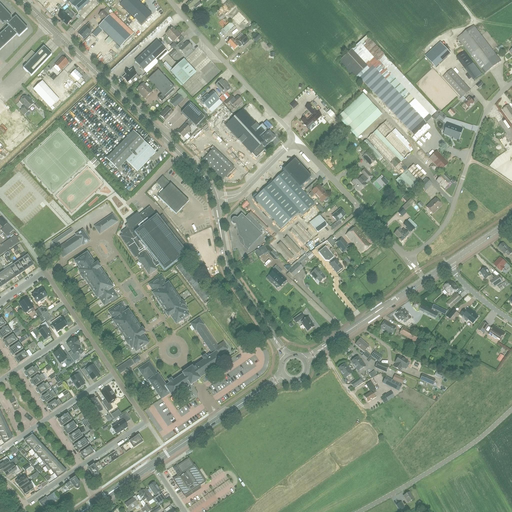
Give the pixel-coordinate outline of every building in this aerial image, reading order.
[(90,2),(88,0),(76,0),(71,5),(78,12),(90,2)] [(152,14),(147,10),(148,8),(146,6),(145,7),(136,0),(123,0),(120,4),(141,26),(152,14)] [(190,0),(186,5),(190,9),(193,6),(195,9),(201,4),(197,0),(190,0)] [(7,24),(9,26),(0,34),(0,49),(17,34),(19,37),(28,29),(16,16),(13,19),(12,19),(13,19),(12,17),(11,18),(11,17),(0,5),(0,21),(3,25),(6,22),(8,24),(7,24)] [(249,23),(236,8),(228,15),(238,26),(242,22),(246,26),(249,23)] [(63,12),(58,17),(67,25),(72,20),(71,19),(74,16),(67,9),(64,12),(63,12)] [(103,20),(108,15),(104,10),(99,15),(103,20)] [(109,45),(113,41),(120,48),(131,36),(109,15),(98,27),(92,33),(95,37),(102,30),(109,37),(105,41),(109,45)] [(230,22),(223,29),(226,33),(230,29),(233,32),(237,29),(230,22)] [(88,23),(85,26),(78,34),(84,39),(91,32),(93,29),(91,27),(91,25),(88,23)] [(457,38),(485,74),(501,61),(474,25),(457,38)] [(172,28),(166,34),(173,43),(181,36),(178,33),(178,34),(172,28)] [(241,34),(234,41),(232,39),(228,43),(234,50),(238,46),(239,48),(242,45),(243,46),(248,41),(241,34)] [(376,62),(377,61),(430,118),(436,111),(383,55),(369,38),(362,44),(364,46),(362,48),(376,62)] [(165,50),(157,40),(134,61),(146,74),(169,53),(165,50)] [(187,42),(179,49),(185,55),(192,48),(187,42)] [(450,54),(440,42),(425,56),(435,67),(450,54)] [(46,44),(28,63),(31,66),(30,68),(32,70),(30,72),(31,74),(53,51),(46,44)] [(359,78),(413,135),(424,125),(426,123),(372,65),(369,68),(352,49),(338,62),(356,81),(359,78)] [(482,75),(465,52),(456,58),(474,81),(482,75)] [(66,60),(64,60),(62,57),(55,65),(61,70),(68,63),(66,61),(66,60)] [(170,72),(183,85),(196,73),(184,59),(170,72)] [(205,86),(218,74),(210,66),(197,78),(205,86)] [(42,77),(47,71),(44,68),(39,73),(42,77)] [(460,99),(464,103),(469,108),(474,103),(469,98),(467,100),(464,96),(471,90),(451,69),(443,77),(461,98),(460,99)] [(75,70),(71,75),(78,81),(82,77),(75,70)] [(126,75),(123,78),(127,83),(130,80),(132,81),(136,77),(134,76),(136,75),(131,70),(129,72),(128,71),(125,74),(126,75)] [(158,70),(147,80),(161,94),(158,97),(162,101),(174,89),(173,88),(174,87),(158,70)] [(222,80),(215,86),(224,95),(230,89),(222,80)] [(59,100),(42,81),(33,89),(50,108),(59,100)] [(153,94),(151,92),(143,84),(137,90),(141,94),(141,95),(144,99),(145,98),(147,100),(153,94)] [(177,92),(179,94),(170,103),(175,108),(183,100),(188,96),(181,88),(177,92)] [(200,101),(202,103),(208,110),(208,109),(212,113),(222,103),(219,100),(220,99),(213,92),(209,96),(207,94),(200,101)] [(223,102),(230,96),(226,92),(223,96),(222,95),(219,98),(223,102)] [(358,136),(362,133),(381,114),(372,104),(363,93),(339,115),(358,136)] [(235,108),(242,101),(237,96),(234,99),(231,96),(224,103),(228,108),(231,105),(233,106),(232,107),(233,109),(235,108)] [(259,114),(262,112),(250,98),(246,101),(255,112),(257,110),(259,114)] [(305,117),(301,121),(304,123),(303,124),(307,129),(308,129),(310,131),(316,125),(314,123),(321,116),(317,111),(310,103),(305,108),(312,116),(309,118),(307,120),(305,117)] [(181,113),(188,120),(185,123),(189,127),(193,124),(198,129),(209,117),(203,111),(200,113),(190,104),(181,113)] [(511,120),(511,110),(508,105),(502,110),(507,116),(508,118),(511,121),(511,120)] [(163,112),(161,115),(166,120),(173,112),(167,108),(166,109),(164,107),(161,110),(163,112)] [(0,113),(0,116),(3,120),(10,114),(6,109),(0,113)] [(243,109),(225,126),(251,154),(252,153),(256,157),(265,149),(264,148),(276,137),(269,130),(266,134),(243,109)] [(383,123),(376,130),(404,159),(411,153),(391,132),(383,123)] [(183,137),(190,130),(185,124),(178,132),(183,137)] [(457,129),(446,125),(443,134),(458,139),(462,129),(457,128),(457,129)] [(118,170),(126,161),(137,172),(155,153),(133,132),(106,159),(118,170)] [(408,169),(401,162),(400,163),(373,133),(367,139),(401,175),(408,169)] [(214,149),(202,161),(222,180),(234,168),(214,149)] [(429,158),(429,159),(434,164),(441,171),(449,163),(437,151),(431,157),(429,158)] [(376,161),(368,152),(362,157),(370,166),(376,161)] [(272,182),(254,199),(275,222),(280,227),(281,228),(299,212),(302,215),(315,204),(300,188),(311,177),(308,174),(307,174),(298,164),(298,163),(295,159),(282,171),(282,172),(284,170),(284,171),(272,182)] [(411,188),(424,175),(413,164),(396,180),(409,194),(413,190),(411,188)] [(372,176),(365,169),(360,173),(362,175),(366,179),(367,180),(372,176)] [(359,190),(359,191),(366,184),(364,182),(366,179),(362,175),(360,177),(358,176),(351,182),(355,186),(354,187),(358,191),(359,190)] [(442,175),(436,181),(444,189),(450,182),(442,175)] [(170,184),(163,176),(156,183),(164,190),(158,197),(176,214),(189,201),(171,184),(170,184)] [(425,191),(432,184),(426,178),(419,185),(425,191)] [(328,200),(328,197),(328,196),(324,192),(324,191),(319,185),(309,194),(311,198),(315,194),(322,202),(323,201),(325,202),(326,202),(327,201),(328,200)] [(414,196),(404,203),(406,207),(417,200),(414,196)] [(432,214),(442,205),(435,199),(426,207),(432,214)] [(252,209),(245,201),(240,205),(248,213),(252,209)] [(129,226),(121,232),(122,234),(120,236),(135,259),(137,257),(137,258),(138,259),(139,259),(149,275),(155,270),(154,268),(159,264),(164,270),(187,253),(185,250),(188,248),(162,215),(159,217),(157,215),(156,215),(149,206),(127,224),(129,226)] [(341,209),(332,216),(337,222),(346,215),(341,209)] [(112,214),(94,226),(100,234),(118,222),(112,214)] [(244,246),(248,250),(263,234),(260,231),(263,228),(248,214),(245,217),(241,214),(237,218),(236,218),(234,218),(232,219),(231,220),(231,222),(232,224),(234,225),(235,225),(238,236),(242,240),(244,246)] [(327,226),(319,215),(309,223),(317,233),(327,226)] [(409,218),(407,220),(403,225),(407,228),(406,229),(409,233),(410,232),(411,232),(415,228),(417,226),(409,218)] [(346,235),(361,253),(370,246),(364,240),(365,239),(355,227),(346,235)] [(394,234),(402,241),(409,234),(403,229),(402,230),(399,228),(394,234)] [(76,236),(57,249),(63,258),(82,245),(83,245),(90,241),(83,230),(76,235),(76,236)] [(332,235),(329,238),(333,244),(337,241),(332,235)] [(335,243),(335,244),(343,254),(351,248),(342,237),(335,243)] [(268,244),(289,267),(291,266),(269,243),(268,244)] [(503,243),(498,247),(504,254),(506,253),(509,256),(511,252),(511,250),(510,248),(509,249),(503,243)] [(320,251),(318,253),(325,261),(329,261),(331,264),(329,265),(336,273),(342,268),(336,260),(335,260),(333,257),(334,257),(331,254),(325,247),(320,251)] [(291,257),(294,255),(288,249),(286,252),(291,257)] [(276,259),(278,256),(272,250),(269,253),(276,259)] [(309,260),(314,256),(310,251),(305,256),(309,260)] [(111,289),(113,288),(99,268),(100,268),(97,264),(95,265),(87,253),(75,262),(80,269),(78,271),(81,274),(80,275),(83,280),(84,279),(98,299),(99,298),(104,305),(117,297),(111,289)] [(304,254),(291,266),(292,267),(297,262),(305,255),(304,254)] [(27,256),(23,259),(29,268),(33,265),(27,256)] [(494,264),(493,264),(495,266),(498,269),(500,270),(501,270),(501,271),(503,269),(504,268),(506,270),(508,268),(509,266),(506,263),(503,260),(500,257),(499,259),(498,260),(496,262),(494,264)] [(29,268),(23,259),(18,262),(24,271),(29,268)] [(184,261),(176,266),(178,270),(186,264),(184,261)] [(24,271),(18,262),(14,265),(20,274),(24,271)] [(292,267),(288,271),(293,277),(302,268),(297,262),(292,267)] [(186,264),(178,270),(181,273),(188,267),(186,264)] [(14,265),(9,268),(15,277),(20,274),(14,265)] [(274,270),(269,275),(279,285),(280,286),(282,285),(283,286),(286,283),(285,282),(286,280),(285,279),(279,273),(282,271),(280,270),(276,265),(273,268),(274,270)] [(9,268),(5,271),(11,280),(15,277),(9,268)] [(325,278),(317,268),(310,274),(315,280),(317,279),(319,282),(325,278)] [(481,275),(482,275),(485,280),(491,276),(486,268),(480,272),(479,273),(479,274),(480,275),(481,275)] [(11,280),(5,271),(0,274),(6,283),(11,280)] [(154,293),(153,294),(166,313),(165,313),(168,318),(170,316),(176,325),(188,316),(185,312),(187,311),(184,307),(185,306),(182,302),(181,302),(168,283),(167,284),(161,276),(149,284),(154,293)] [(498,276),(490,281),(494,287),(502,281),(498,276)] [(447,290),(453,284),(450,280),(444,286),(447,290)] [(501,284),(497,287),(500,291),(504,289),(504,288),(509,285),(507,281),(501,284)] [(453,284),(447,290),(452,295),(453,295),(453,297),(446,303),(451,309),(462,299),(457,293),(456,294),(454,293),(457,290),(458,289),(453,284)] [(35,294),(32,296),(37,303),(40,301),(41,303),(45,300),(43,298),(46,296),(42,289),(38,292),(37,292),(35,294)] [(212,300),(207,304),(235,345),(240,341),(242,344),(250,339),(248,336),(253,333),(225,292),(220,295),(218,292),(210,298),(212,300)] [(27,299),(19,304),(26,313),(27,312),(28,314),(31,312),(32,312),(35,310),(33,308),(27,299)] [(114,320),(113,321),(126,340),(125,341),(128,345),(129,345),(132,349),(133,347),(136,352),(148,343),(143,335),(145,334),(141,328),(128,310),(127,311),(121,303),(109,312),(114,320)] [(428,314),(431,310),(421,305),(419,310),(428,314)] [(462,317),(463,315),(473,323),(478,317),(473,313),(474,312),(469,308),(466,311),(464,309),(459,315),(462,317)] [(397,314),(395,316),(398,321),(400,319),(402,321),(403,321),(404,323),(409,319),(408,317),(410,316),(407,312),(407,313),(405,309),(404,311),(402,309),(396,313),(397,314)] [(431,310),(428,314),(435,318),(438,313),(431,310)] [(43,316),(47,322),(51,319),(47,313),(43,316)] [(301,322),(307,331),(314,326),(311,323),(312,322),(308,317),(304,319),(303,318),(304,317),(301,314),(293,319),(296,323),(300,320),(301,322)] [(61,319),(60,317),(56,319),(58,321),(52,325),(50,327),(52,329),(54,328),(57,332),(66,326),(62,318),(61,319)] [(149,381),(161,399),(170,393),(172,397),(189,385),(190,387),(196,383),(201,379),(200,378),(223,362),(219,356),(228,349),(223,342),(217,346),(203,326),(204,325),(199,318),(191,324),(195,331),(196,331),(212,355),(207,358),(205,356),(202,358),(204,361),(192,368),(192,367),(187,370),(183,374),(183,375),(173,382),(171,379),(168,381),(170,384),(166,386),(157,374),(149,362),(138,369),(147,382),(149,381)] [(380,329),(391,335),(396,327),(384,320),(380,329)] [(43,329),(39,332),(45,340),(51,336),(46,329),(49,327),(45,322),(41,325),(43,329)] [(483,334),(489,326),(483,322),(478,330),(483,334)] [(496,339),(498,337),(501,339),(505,333),(493,326),(488,334),(491,336),(496,339)] [(0,333),(0,335),(0,336),(0,335),(0,337),(1,340),(12,332),(9,327),(0,333)] [(403,328),(399,333),(415,342),(418,336),(403,328)] [(15,335),(6,342),(5,342),(6,344),(5,345),(7,348),(18,340),(15,335)] [(75,340),(74,339),(69,342),(70,343),(67,345),(72,352),(68,354),(74,362),(79,358),(75,353),(78,351),(78,350),(80,348),(78,346),(80,345),(76,339),(75,340)] [(360,339),(355,344),(364,352),(369,346),(360,339)] [(20,344),(11,350),(10,350),(11,352),(10,353),(13,356),(24,349),(20,344)] [(73,363),(65,350),(65,351),(62,353),(60,350),(54,354),(60,364),(65,360),(67,363),(66,364),(67,366),(73,362),(73,363)] [(362,356),(367,361),(371,356),(366,351),(362,356)] [(26,352),(17,358),(16,359),(17,360),(16,361),(18,364),(29,357),(26,352)] [(381,359),(373,353),(371,357),(378,362),(379,362),(381,359)] [(258,364),(257,361),(261,358),(258,354),(245,362),(249,369),(258,364)] [(397,359),(394,363),(396,364),(402,368),(403,369),(406,365),(408,361),(404,358),(399,355),(397,359)] [(138,356),(131,360),(135,365),(141,361),(138,356)] [(358,371),(365,366),(362,362),(362,363),(358,357),(351,361),(358,371)] [(133,365),(130,360),(117,369),(121,374),(133,365)] [(375,368),(386,373),(389,366),(379,362),(378,362),(377,361),(375,368)] [(338,368),(345,378),(352,373),(350,369),(349,370),(345,364),(338,368)] [(92,380),(99,375),(93,366),(88,369),(87,366),(81,370),(85,376),(88,374),(92,380)] [(27,376),(29,379),(39,372),(36,367),(30,371),(30,370),(26,373),(25,373),(25,374),(25,375),(25,376),(26,376),(27,376)] [(82,386),(85,384),(80,378),(84,376),(79,370),(73,374),(75,377),(71,379),(78,389),(80,388),(81,389),(83,387),(82,386)] [(400,376),(395,374),(393,377),(392,379),(397,381),(402,384),(403,381),(404,378),(400,376)] [(420,380),(433,386),(435,380),(422,374),(420,380)] [(33,384),(35,387),(45,380),(41,375),(36,379),(35,378),(31,381),(31,382),(30,382),(30,383),(31,383),(31,384),(32,384),(33,384)] [(393,386),(399,389),(401,385),(386,377),(382,383),(392,388),(393,386)] [(242,386),(251,381),(250,378),(240,383),(242,386)] [(359,378),(350,384),(354,389),(363,383),(359,378)] [(366,385),(370,392),(364,396),(368,402),(375,398),(373,394),(376,392),(375,391),(376,390),(371,381),(366,385)] [(39,392),(41,395),(51,388),(47,383),(41,387),(37,390),(36,390),(36,391),(36,392),(37,392),(37,393),(38,393),(39,392)] [(104,392),(102,394),(106,400),(103,403),(109,411),(112,408),(109,403),(116,398),(109,389),(107,390),(106,389),(104,391),(104,392)] [(388,401),(395,397),(391,391),(385,395),(388,401)] [(44,401),(46,403),(56,397),(53,392),(47,395),(42,398),(42,399),(42,400),(42,401),(43,401),(44,401)] [(192,397),(198,404),(202,401),(196,394),(192,397)] [(94,411),(96,414),(101,411),(104,416),(108,413),(100,403),(98,404),(94,399),(88,403),(91,406),(90,407),(93,411),(94,411)] [(50,409),(52,412),(62,405),(58,400),(53,404),(52,403),(48,406),(47,407),(47,408),(48,408),(48,409),(49,409),(50,409)] [(187,403),(185,405),(181,409),(182,410),(181,410),(184,414),(191,407),(187,403)] [(130,420),(126,413),(122,415),(123,417),(122,418),(121,421),(121,422),(119,424),(118,423),(117,423),(116,423),(116,424),(116,425),(112,428),(117,434),(120,432),(124,430),(127,427),(125,423),(130,420)] [(70,414),(67,415),(63,419),(63,418),(62,418),(61,418),(61,419),(61,420),(60,420),(61,422),(60,423),(62,427),(71,420),(73,419),(70,414)] [(67,430),(65,431),(68,435),(77,429),(73,424),(68,427),(68,426),(67,427),(66,427),(66,428),(66,429),(67,430)] [(9,431),(8,428),(0,433),(0,436),(2,439),(1,439),(10,433),(9,434),(8,432),(9,431)] [(72,439),(71,440),(73,443),(82,437),(79,432),(74,435),(73,435),(72,435),(72,436),(71,437),(72,439)] [(12,436),(10,433),(1,439),(4,444),(12,439),(11,437),(12,436)] [(27,446),(36,440),(35,437),(34,438),(32,436),(24,441),(24,442),(25,442),(27,446)] [(137,437),(129,442),(133,448),(143,441),(139,436),(137,437)] [(78,444),(78,445),(77,445),(78,447),(76,448),(79,451),(90,443),(87,438),(80,443),(79,443),(78,443),(78,444)] [(36,440),(27,446),(28,446),(31,450),(40,444),(38,441),(37,442),(36,440)] [(40,444),(31,450),(32,450),(35,454),(44,448),(42,445),(41,446),(40,444)] [(92,447),(90,448),(85,452),(85,451),(84,451),(84,452),(83,452),(83,453),(83,454),(84,455),(82,456),(84,460),(93,454),(95,452),(92,447)] [(44,448),(35,454),(36,454),(39,458),(48,452),(46,449),(45,450),(44,448)] [(48,452),(39,458),(42,462),(51,456),(50,453),(48,454),(47,452),(48,452)] [(0,471),(1,473),(12,465),(10,466),(8,463),(10,462),(7,456),(1,461),(3,464),(0,465),(0,471)] [(51,456),(42,462),(43,462),(46,466),(55,460),(53,457),(52,458),(51,456)] [(55,460),(46,466),(45,467),(48,471),(59,464),(57,461),(56,462),(55,460)] [(203,481),(194,467),(193,468),(191,465),(191,464),(191,465),(189,461),(188,460),(188,461),(184,464),(184,463),(183,464),(184,464),(180,467),(179,467),(182,471),(181,471),(182,471),(183,473),(179,475),(180,477),(175,480),(184,494),(185,494),(186,497),(194,491),(195,491),(195,490),(195,489),(194,488),(203,481)] [(89,469),(92,475),(93,475),(94,476),(95,476),(96,476),(97,476),(98,475),(98,474),(98,473),(97,472),(97,471),(102,468),(98,462),(89,469)] [(59,464),(48,471),(51,470),(54,474),(63,468),(61,465),(60,466),(58,464),(59,464)] [(14,467),(12,465),(1,473),(3,471),(7,476),(12,473),(14,475),(20,471),(17,465),(14,467)] [(63,468),(54,474),(57,478),(66,472),(65,469),(63,470),(62,468),(63,468)] [(20,489),(29,482),(28,483),(24,477),(18,481),(18,480),(16,480),(16,481),(15,482),(16,483),(17,485),(18,485),(20,489)] [(65,485),(69,490),(74,487),(75,488),(76,488),(76,489),(77,489),(78,489),(78,488),(79,488),(79,487),(79,486),(79,485),(79,484),(75,478),(65,485)] [(33,489),(29,482),(20,489),(21,488),(25,494),(26,496),(29,494),(28,492),(33,489)] [(161,492),(154,482),(149,486),(155,496),(161,492)] [(143,490),(140,492),(138,494),(143,501),(146,499),(148,502),(153,499),(152,499),(151,497),(146,489),(143,491),(143,490)] [(414,499),(409,492),(403,496),(408,503),(414,499)] [(39,502),(44,509),(50,504),(46,498),(39,502)] [(144,507),(138,500),(135,502),(133,498),(124,504),(129,511),(135,507),(137,510),(140,508),(141,509),(143,508),(144,507)] [(401,501),(396,505),(400,511),(404,511),(407,510),(401,501)]
